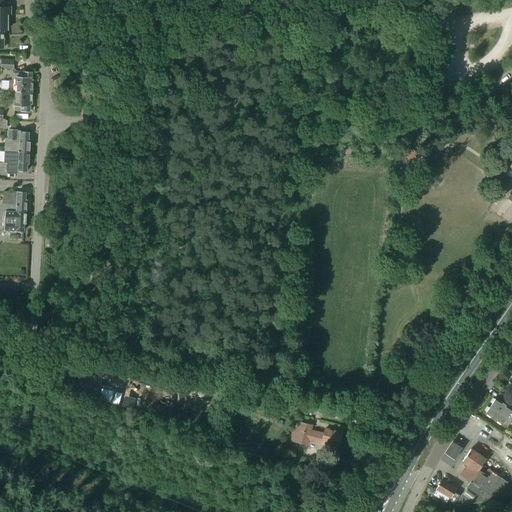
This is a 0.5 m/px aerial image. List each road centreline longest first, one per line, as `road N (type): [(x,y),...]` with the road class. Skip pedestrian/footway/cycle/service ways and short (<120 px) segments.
road 1 (unknown): [(443,0),(290,30),(206,37),(159,73),(84,107),(50,343),(11,511)]
road 2 (unclassified): [(41,122),(194,104),(411,114),(478,97),(511,73)]
road 3 (unclassified): [(383,427),(33,339)]
road 4 (primary): [(511,286),(412,435),(376,511)]
road 5 (unclassified): [(33,339),(41,122)]
road 6 (primary): [(400,482),(511,311)]
road 7 (unclassified): [(421,480),(511,343)]
road 8 (unclassified): [(41,122),(45,79),(30,0)]
